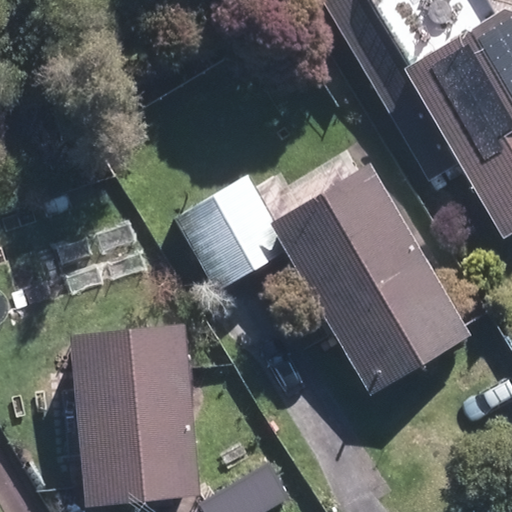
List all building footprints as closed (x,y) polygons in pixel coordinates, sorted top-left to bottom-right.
[(511,4),(487,21),(473,0),(326,0),(318,5),(384,110),(409,94),(502,242),(511,235),(511,4)] [(475,333),(374,169),(273,232),(283,248),(374,396),(475,333)] [(284,252),(238,179),(171,221),(216,294),(284,252)] [(72,339),(76,509),(151,507),(151,503),(189,502),(186,336),(72,339)] [(281,511),(293,505),(263,457),(185,505),(188,511),(281,511)]
